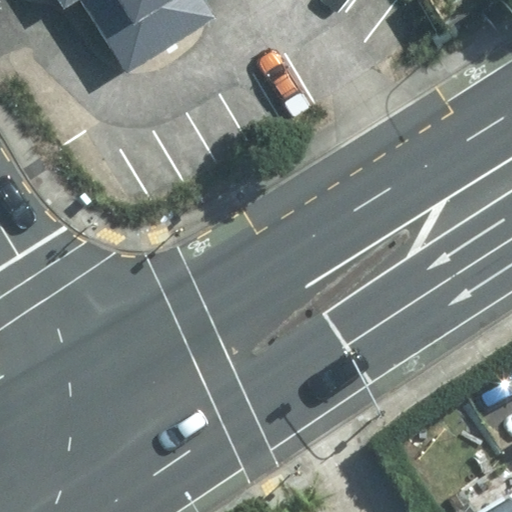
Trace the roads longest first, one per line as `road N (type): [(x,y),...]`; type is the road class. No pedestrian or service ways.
road 1 (primary): [(511,208),(459,268),(97,511)]
road 2 (primary): [(84,376),(406,172),(511,146)]
road 3 (secondary): [(0,230),(84,376)]
road 4 (secondary): [(84,376),(83,450),(62,511)]
